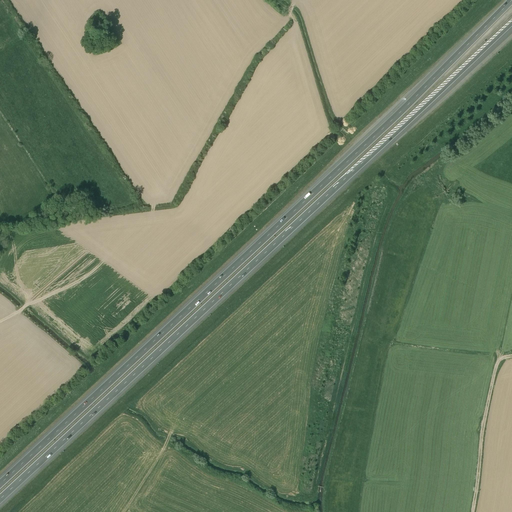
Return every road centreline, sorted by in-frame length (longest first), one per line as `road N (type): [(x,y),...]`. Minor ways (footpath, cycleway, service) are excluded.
road 1 (motorway): [(511,0),(0,483)]
road 2 (motorway): [(0,500),(511,23)]
road 3 (track): [(511,356),(499,357),(471,511)]
road 4 (track): [(277,0),(297,26),(327,122)]
